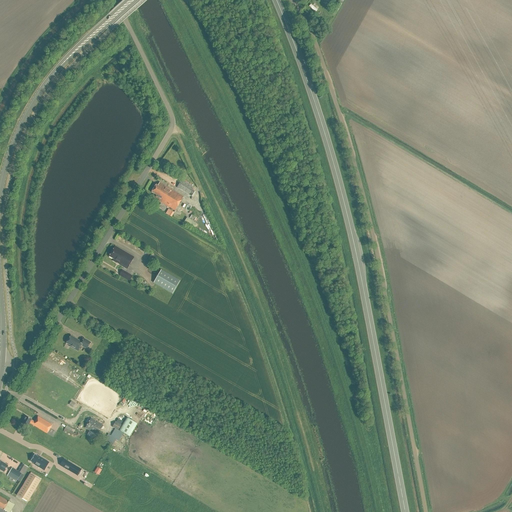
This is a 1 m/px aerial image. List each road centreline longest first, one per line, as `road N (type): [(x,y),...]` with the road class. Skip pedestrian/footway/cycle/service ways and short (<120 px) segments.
road 1 (unclassified): [(426,511),(359,187),(333,94),(290,0)]
road 2 (trunk): [(405,511),(340,187),(277,0)]
road 3 (unclassified): [(2,362),(27,363),(37,354),(173,121),(115,0)]
road 4 (secondary): [(0,196),(36,94),(130,0)]
